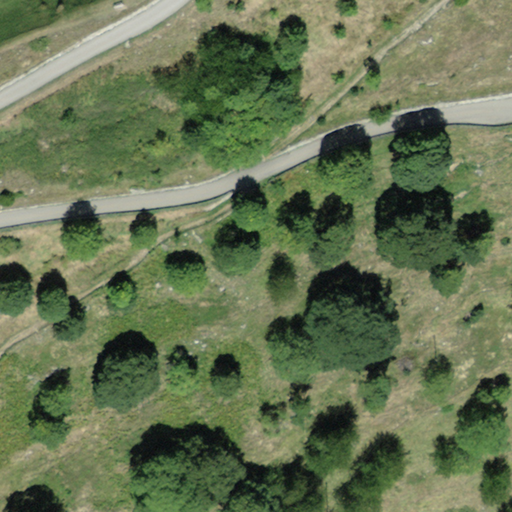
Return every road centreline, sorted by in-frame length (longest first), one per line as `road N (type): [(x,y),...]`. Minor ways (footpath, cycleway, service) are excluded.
road 1 (unclassified): [(511,103),(364,129),(251,177),(164,200),(0,222)]
road 2 (unclassified): [(0,101),(177,0)]
